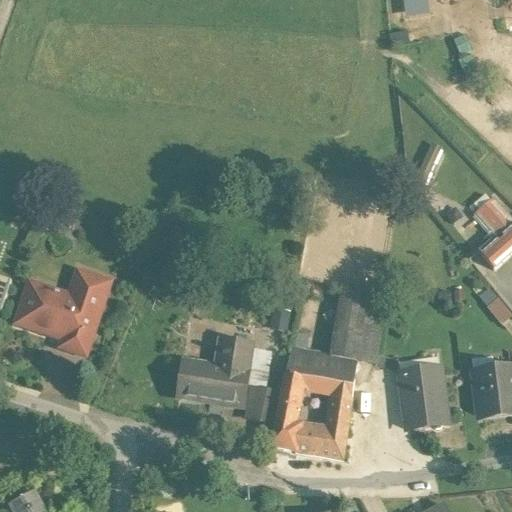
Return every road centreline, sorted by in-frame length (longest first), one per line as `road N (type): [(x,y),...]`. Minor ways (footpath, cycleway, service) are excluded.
road 1 (residential): [(511,469),(336,494),(280,492),(138,440)]
road 2 (residential): [(138,440),(0,401)]
